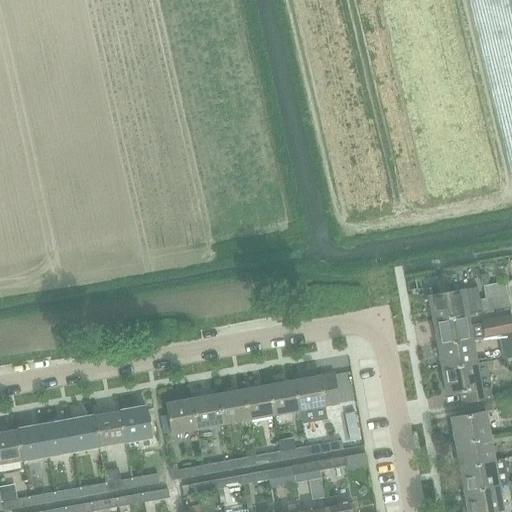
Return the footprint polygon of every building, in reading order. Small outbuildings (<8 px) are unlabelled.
[(465,289),(429,296),(433,320),(469,314),(481,312),(510,307),(508,295),(506,287),(485,291),(486,298),(479,300),(477,287),(465,289)] [(433,320),(437,345),(474,338),(511,331),(511,318),(511,316),(482,321),(482,324),(472,326),(469,314),(433,320)] [(437,345),(442,369),(478,363),(474,338),(437,345)] [(461,392),(463,402),(492,397),(490,386),(485,363),(478,364),(478,363),(442,369),(446,394),(461,392)] [(294,380),(300,410),(326,405),(326,406),(340,403),(334,373),(294,380)] [(269,385),(274,415),(300,410),(294,380),(269,385)] [(244,389),(250,419),(274,415),(269,385),(244,389)] [(217,394),(223,424),(250,419),(244,389),(217,394)] [(192,398),(197,428),(223,424),(217,394),(192,398)] [(451,417),(455,442),(491,435),(487,411),(494,410),(492,397),(463,402),(465,415),(451,417)] [(171,433),(197,428),(192,398),(166,403),(171,433)] [(120,411),(125,442),(152,438),(146,407),(120,411)] [(94,416),(100,447),(125,442),(120,411),(94,416)] [(69,420),(75,451),(100,447),(94,416),(69,420)] [(45,425),(50,456),(75,451),(69,420),(45,425)] [(20,429),(25,460),(50,456),(45,425),(20,429)] [(0,432),(0,464),(25,460),(20,429),(0,432)] [(455,442),(459,466),(496,459),(491,435),(455,442)] [(281,451),(283,460),(308,455),(306,446),(296,448),(294,437),(279,440),(281,451)] [(306,446),(308,455),(334,451),(342,449),(340,440),(332,441),(332,442),(306,446)] [(254,448),(257,465),(283,460),(281,451),(264,454),(262,446),(254,448)] [(255,456),(229,461),(231,469),(257,465),(254,448),(255,456)] [(366,453),(318,462),(320,470),(347,465),(347,470),(368,466),(366,453)] [(464,491),(499,485),(509,483),(505,459),(496,460),(496,459),(459,466),(464,491)] [(204,465),(205,474),(231,469),(229,461),(204,465)] [(293,466),(294,475),(320,470),(318,462),(293,466)] [(170,467),(169,467),(172,480),(181,478),(180,470),(177,470),(176,465),(170,467)] [(204,465),(180,470),(182,478),(205,474),(204,465)] [(267,471),(269,479),(294,475),(293,466),(267,471)] [(243,475),(245,484),(269,479),(267,471),(243,475)] [(158,474),(132,479),(134,487),(159,482),(158,474)] [(217,480),(219,488),(223,488),(245,484),(243,475),(217,480)] [(106,483),(108,491),(134,487),(132,479),(106,483)] [(217,489),(219,488),(217,480),(191,485),(192,493),(217,489)] [(82,487),(83,496),(108,491),(106,483),(82,487)] [(488,511),(504,509),(499,485),(464,491),(467,511),(488,511)] [(56,492),(58,500),(83,496),(82,487),(56,492)] [(168,489),(144,493),(147,502),(170,497),(178,496),(177,489),(169,490),(168,489)] [(30,497),(32,505),(58,500),(56,492),(30,497)] [(144,493),(121,498),(123,506),(147,502),(144,493)] [(327,508),(327,511),(354,511),(353,503),(338,506),(336,496),(325,498),(327,508)] [(5,510),(32,505),(30,497),(4,501),(5,510)] [(121,498),(94,502),(96,511),(123,506),(121,498)] [(94,502),(70,507),(71,511),(87,511),(96,511),(94,502)]
